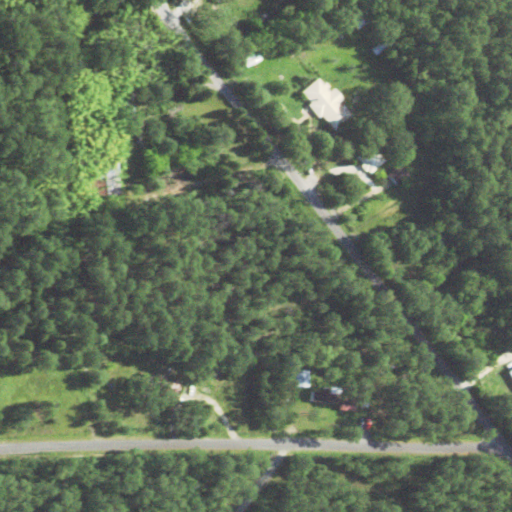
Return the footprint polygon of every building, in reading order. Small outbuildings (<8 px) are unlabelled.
[(351,17),(364,9),(369,19),(356,27),(351,17)] [(371,48),(383,39),(387,44),(375,54),(371,48)] [(237,50),(252,42),(259,57),(244,65),(237,50)] [(324,80),(328,84),(325,86),(327,89),(332,85),(342,97),(337,101),(339,103),(341,102),(350,113),(332,129),(320,113),(317,116),(306,103),(309,101),(300,90),(316,76),(321,82),(324,80)] [(99,86),(111,86),(112,93),(106,93),(106,118),(99,118),(99,86)] [(361,162),(355,155),(371,140),(379,149),(376,151),(382,158),(368,171),(365,167),(364,169),(359,164),(361,162)] [(118,193),(94,196),(94,189),(86,190),(84,173),(92,172),(91,162),(99,161),(99,159),(101,159),(100,149),(113,148),(115,158),(116,170),(118,193)] [(385,173),(397,162),(406,172),(394,183),(385,173)] [(294,370),(294,387),(308,386),(308,370),(294,370)] [(130,385),(131,376),(177,382),(175,391),(130,385)] [(309,399),(310,390),(356,394),(355,403),(309,399)]
